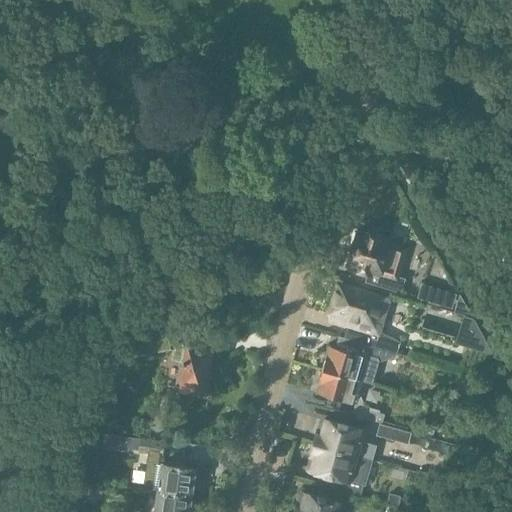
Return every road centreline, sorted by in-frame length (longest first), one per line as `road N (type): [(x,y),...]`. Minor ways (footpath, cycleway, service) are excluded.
road 1 (residential): [(245,511),(263,410),(373,0)]
road 2 (track): [(0,123),(335,153)]
